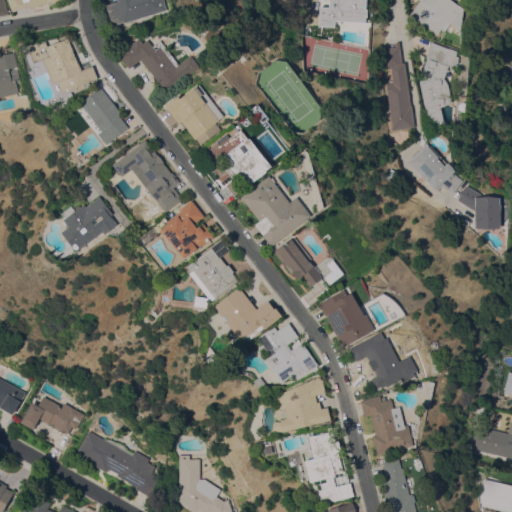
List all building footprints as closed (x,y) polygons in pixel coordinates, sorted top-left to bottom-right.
[(7,0),(11,13),(0,16),(0,0),(7,0)] [(60,0),(47,3),(47,2),(33,8),(32,5),(15,11),(11,0),(60,0)] [(127,22),(126,21),(114,25),(107,4),(120,1),(119,0),(165,0),(168,9),(127,22)] [(366,0),(366,8),(368,9),(367,16),(366,16),(366,22),(336,20),(335,27),(319,26),(320,6),(329,7),(329,0),(366,0)] [(450,23),(449,25),(445,23),(437,34),(410,14),(419,0),(453,0),(464,8),(461,31),(450,23)] [(45,59),(36,62),(30,46),(41,42),(41,43),(48,40),(50,45),(70,37),(84,69),(95,65),(100,77),(87,83),(88,87),(81,90),(80,86),(66,92),(60,80),(55,82),(45,59)] [(131,67),(120,53),(141,37),(145,42),(149,38),(154,45),(162,39),(180,63),(193,54),(201,66),(167,91),(143,58),(131,67)] [(411,105),(412,105),(415,126),(392,129),(386,84),(393,83),(391,67),(387,68),(386,63),(385,64),(383,48),(395,46),(395,42),(399,41),(402,62),(405,62),(411,105)] [(444,123),(430,126),(428,117),(426,117),(419,80),(424,79),(426,74),(422,72),(427,58),(426,57),(432,41),(448,48),(449,47),(458,51),(456,55),(459,56),(457,69),(449,66),(445,78),(448,83),(452,101),(441,107),(444,123)] [(0,55),(16,52),(20,66),(11,68),(12,70),(20,68),(23,81),(19,82),(21,92),(0,96),(0,55)] [(225,115),(221,119),(221,120),(218,122),(223,129),(203,144),(198,138),(184,121),(181,123),(167,106),(181,95),(183,98),(201,84),(211,97),(225,115)] [(126,116),(124,118),(131,127),(109,144),(85,114),(89,111),(82,103),(103,86),(126,116)] [(250,138),(252,137),(273,165),(268,169),(270,170),(236,195),(225,180),(223,181),(221,177),(222,176),(213,165),(215,163),(206,152),(220,142),(222,145),(243,128),(250,138)] [(173,172),(174,171),(182,181),(175,186),(185,199),(168,211),(156,195),(163,189),(161,188),(153,195),(132,169),(124,175),(115,164),(148,138),(173,172)] [(436,191),(421,174),(420,176),(407,161),(428,143),(439,156),(437,157),(444,165),(448,162),(455,170),(453,173),(462,179),(453,193),(442,186),(436,191)] [(291,201),(298,196),(312,215),(272,245),(262,233),(263,232),(256,223),(260,220),(242,196),(271,174),(291,201)] [(457,200),(467,185),(485,197),(500,197),(500,204),(501,204),(500,227),(475,227),(475,211),(457,200)] [(116,213),(114,215),(120,223),(107,233),(105,231),(78,251),(64,231),(71,225),(66,219),(78,210),(78,207),(82,204),(84,205),(87,203),(88,206),(102,195),(116,213)] [(206,215),(197,222),(200,226),(205,222),(215,235),(193,252),(192,251),(185,257),(171,239),(171,240),(162,229),(169,224),(167,222),(182,211),(181,209),(194,199),(206,215)] [(311,258),(309,259),(322,276),(310,286),(297,269),(292,273),(276,251),(295,236),(311,258)] [(228,265),(229,263),(235,271),(233,272),(239,280),(211,300),(209,298),(208,296),(190,273),(192,272),(187,266),(223,239),(231,249),(221,257),(228,265)] [(257,309),(268,300),(281,316),(265,329),(262,324),(257,328),(260,331),(248,340),(246,337),(242,341),(215,305),(240,286),(257,309)] [(343,346),(319,302),(344,288),(348,294),(352,292),(364,313),(365,312),(374,329),(343,346)] [(208,296),(209,298),(208,306),(195,304),(197,294),(208,296)] [(298,336),(287,344),(291,349),(302,341),(318,364),(296,380),(293,374),(282,382),(266,359),(271,356),(258,337),(275,326),(277,330),(289,322),(298,336)] [(381,331),(385,339),(390,336),(400,355),(401,354),(403,357),(408,354),(409,357),(418,352),(424,365),(422,366),(424,370),(418,373),(418,374),(402,382),(401,380),(382,389),(381,387),(375,390),(369,378),(374,375),(366,358),(356,363),(348,348),(381,331)] [(222,361),(214,367),(208,359),(216,353),(222,361)] [(511,394),(503,392),(507,373),(511,374),(511,394)] [(267,383),(260,388),(254,381),(261,376),(267,383)] [(322,376),(326,392),(315,394),(317,401),(320,401),(321,408),(328,406),(331,419),(284,431),(281,419),(287,417),(281,393),(315,377),(322,376)] [(0,377),(25,392),(13,414),(0,406),(0,377)] [(84,414),(76,428),(71,426),(67,434),(39,418),(33,429),(20,422),(32,401),(38,405),(43,395),(62,406),(65,403),(84,414)] [(405,425),(408,424),(413,445),(377,454),(372,435),(375,434),(371,414),(364,416),(360,399),(380,395),(382,401),(392,399),(394,407),(400,406),(405,425)] [(511,416),(511,457),(476,449),(481,426),(508,432),(511,416)] [(134,450),(149,458),(147,461),(154,465),(141,489),(117,475),(118,473),(109,468),(106,472),(75,454),(89,430),(104,439),(105,437),(123,443),(127,449),(133,452),(134,450)] [(322,503),(319,490),(322,489),(321,483),(327,481),(326,478),(311,482),(305,460),(314,458),(309,436),(333,430),(336,441),(339,440),(341,451),(349,482),(350,482),(354,495),(322,503)] [(215,495),(223,500),(227,499),(232,511),(204,511),(203,511),(202,511),(194,511),(181,502),(183,499),(180,497),(179,454),(189,454),(189,458),(199,458),(200,478),(204,478),(219,488),(215,495)] [(401,467),(403,467),(409,494),(412,493),(412,494),(414,494),(416,501),(414,501),(416,511),(388,511),(380,476),(386,474),(383,462),(399,458),(401,467)] [(511,485),(511,511),(480,505),(481,502),(479,502),(480,498),(479,498),(484,478),(511,485)] [(1,511),(0,511),(0,481),(7,485),(6,487),(13,492),(1,511)] [(21,511),(27,501),(31,503),(35,495),(51,502),(48,508),(56,511),(58,511),(62,505),(77,511),(21,511)] [(328,511),(328,509),(345,504),(345,502),(352,500),(355,511),(328,511)]
